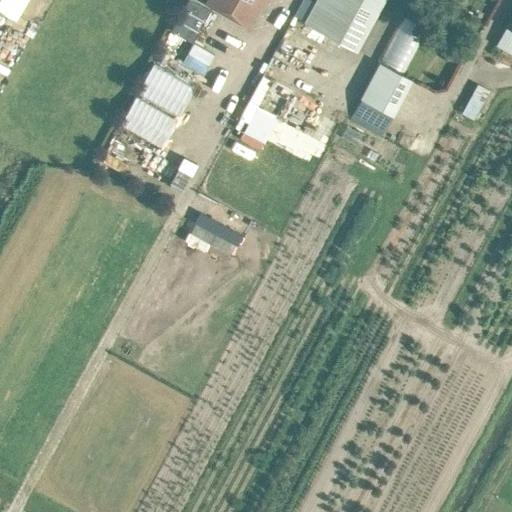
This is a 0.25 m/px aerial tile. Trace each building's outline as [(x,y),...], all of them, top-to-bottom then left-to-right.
[(0,0),(0,7),(34,26),(46,4),(42,2),(42,0),(0,0)] [(193,40),(208,8),(189,0),(185,0),(172,31),(193,40)] [(262,2),(262,0),(209,0),(206,5),(247,28),(262,2)] [(356,49),(382,0),(315,0),(304,21),(356,49)] [(379,63),(361,96),(393,114),(411,81),(379,63)] [(478,85),(463,114),(475,121),(491,92),(478,85)] [(347,126),(341,136),(357,145),(363,135),(347,126)] [(184,161),(169,189),(183,196),(197,168),(184,161)] [(200,214),(194,225),(237,248),(243,237),(200,214)] [(189,234),(185,242),(228,265),(232,257),(189,234)]
